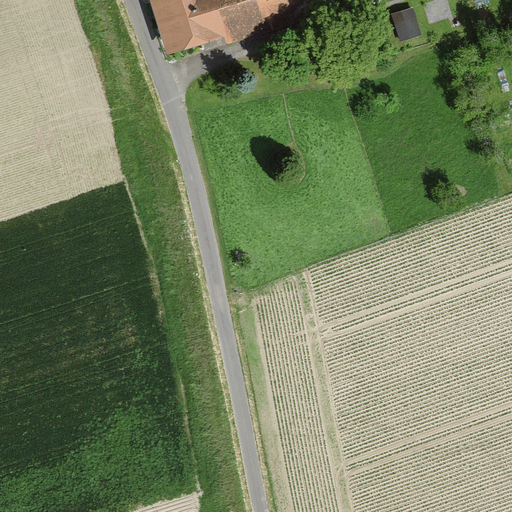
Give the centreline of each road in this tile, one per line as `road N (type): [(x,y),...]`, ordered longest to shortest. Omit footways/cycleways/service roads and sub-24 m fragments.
road 1 (unclassified): [(264,511),(198,204),(132,0)]
road 2 (unknown): [(162,81),(326,40)]
